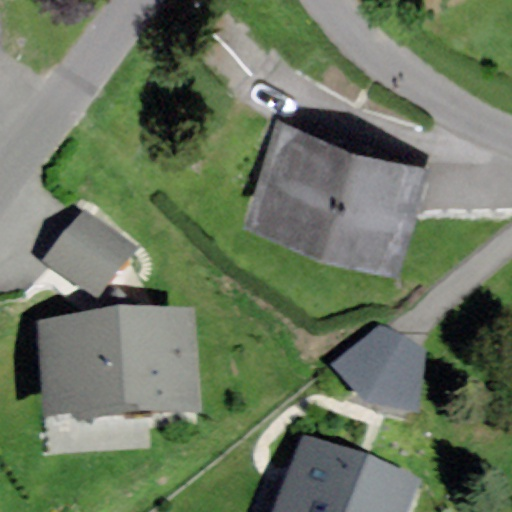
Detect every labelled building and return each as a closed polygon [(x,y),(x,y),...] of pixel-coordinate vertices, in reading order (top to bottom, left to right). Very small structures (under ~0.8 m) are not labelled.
[(347,160),(284,140),(255,228),(385,270),(414,183),(347,160)] [(84,217),(54,256),(98,290),(128,251),(84,217)] [(51,417),(191,408),(185,312),(115,316),(45,320),(51,417)] [(424,356),(380,330),(329,372),(362,411),(415,419),(424,356)] [(284,511),(397,511),(411,477),(361,459),(311,441),(284,511)]
